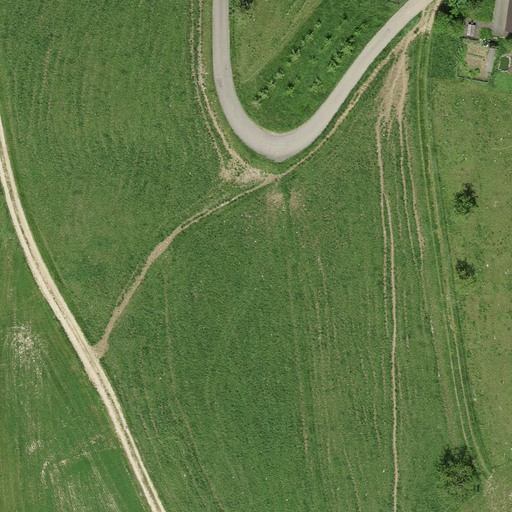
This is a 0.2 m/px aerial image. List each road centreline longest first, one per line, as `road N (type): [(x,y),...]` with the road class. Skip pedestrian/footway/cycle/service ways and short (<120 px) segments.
road 1 (track): [(179,511),(38,231),(0,86)]
road 2 (unclassified): [(229,0),(236,97),(262,142),(285,155),(310,147),(325,131),(428,0)]
